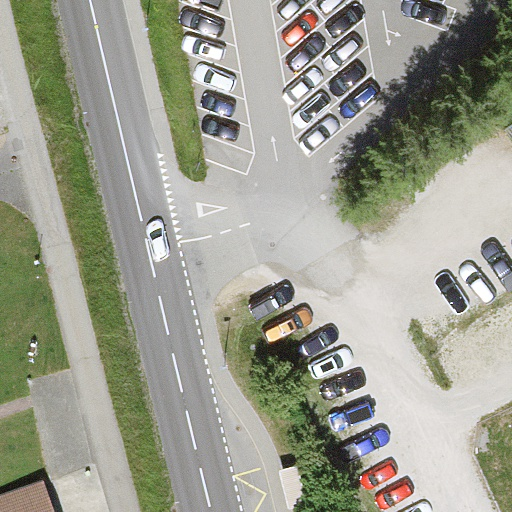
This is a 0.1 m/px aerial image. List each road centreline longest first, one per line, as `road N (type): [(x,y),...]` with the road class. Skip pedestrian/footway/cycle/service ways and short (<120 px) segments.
road 1 (residential): [(127,511),(2,0)]
road 2 (secondary): [(98,0),(215,511)]
road 3 (track): [(249,224),(347,293),(439,511)]
